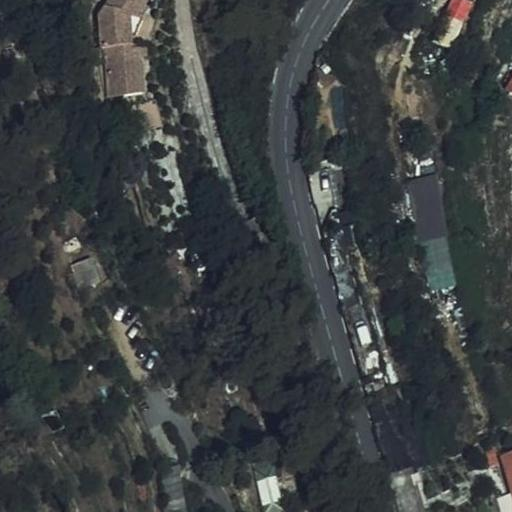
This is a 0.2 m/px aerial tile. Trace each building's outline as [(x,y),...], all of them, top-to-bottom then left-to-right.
[(115,51),(114,36),(111,36),(109,28),(113,27),(121,10),(116,8),(121,0),(82,0),(78,7),(81,38),(85,37),(90,88),(123,86),(120,50),(115,51)] [(454,45),(472,2),(466,0),(450,0),(435,37),(454,45)] [(511,22),(511,23),(488,70),(511,81),(511,22)] [(124,35),(114,36),(115,51),(120,50),(126,50),(124,35)] [(111,162),(99,165),(103,178),(114,175),(111,162)] [(328,164),(308,168),(310,179),(314,197),(327,195),(333,193),(328,164)] [(414,175),(426,286),(455,283),(443,172),(414,175)] [(511,438),(481,451),(504,506),(511,502),(511,438)] [(277,484),(285,503),(286,503),(306,495),(298,475),(277,484)] [(325,511),(314,492),(306,495),(313,511),(325,511)] [(313,511),(306,495),(286,503),(289,511),(313,511)]
